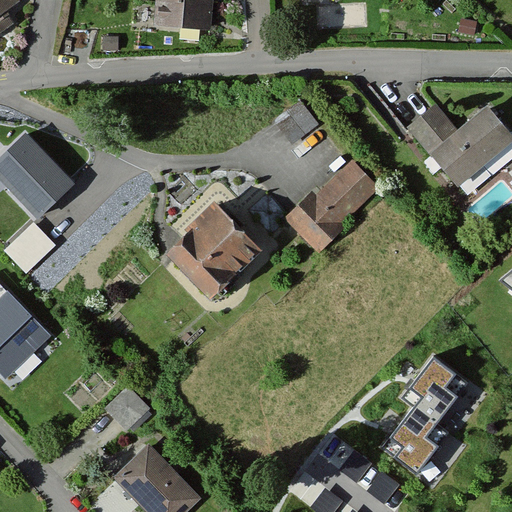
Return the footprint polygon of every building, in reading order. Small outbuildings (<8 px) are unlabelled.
[(17,0),(0,0),(0,34),(14,24),(7,14),(21,4),(17,0)] [(157,0),(156,26),(213,30),(215,0),(157,0)] [(440,105),(407,129),(464,188),(511,147),(511,133),(486,103),(460,126),(440,105)] [(70,175),(25,129),(0,153),(0,168),(37,207),(70,175)] [(353,161),(290,225),(321,255),(384,191),(353,161)] [(265,253),(217,209),(171,259),(219,303),(265,253)] [(33,216),(5,245),(28,267),(56,239),(33,216)] [(33,273),(46,286),(77,257),(65,243),(33,273)] [(0,302),(8,294),(0,285),(0,302)] [(0,302),(0,374),(6,380),(51,336),(8,294),(0,302)] [(474,381),(434,348),(395,397),(406,405),(377,441),(420,474),(438,451),(426,441),(474,381)] [(128,380),(103,403),(128,430),(153,406),(128,380)] [(195,511),(206,502),(150,447),(114,483),(142,511),(195,511)] [(386,468),(371,485),(385,498),(400,481),(386,468)] [(313,504),(328,511),(333,511),(343,493),(323,484),(313,504)]
